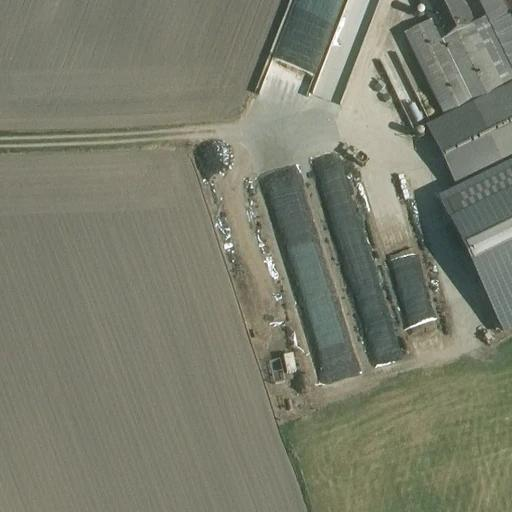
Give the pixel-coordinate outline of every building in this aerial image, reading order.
[(347,105),(377,0),(352,0),(341,41),(344,41),(336,70),(334,69),(326,99),(347,105)] [(470,104),(503,89),(470,18),(461,0),(422,0),(431,19),(470,104)] [(511,0),(497,0),(500,4),(511,30),(511,0)] [(503,89),(511,84),(511,30),(500,4),(470,18),(503,89)] [(441,117),(470,104),(431,19),(402,32),(441,117)] [(511,162),(511,84),(503,89),(470,104),(441,117),(421,126),(452,192),(511,162)] [(511,339),(511,162),(452,192),(441,197),(511,340),(511,339)] [(374,365),(398,358),(381,307),(358,314),(374,365)] [(315,365),(323,393),(362,381),(354,354),(315,365)]
